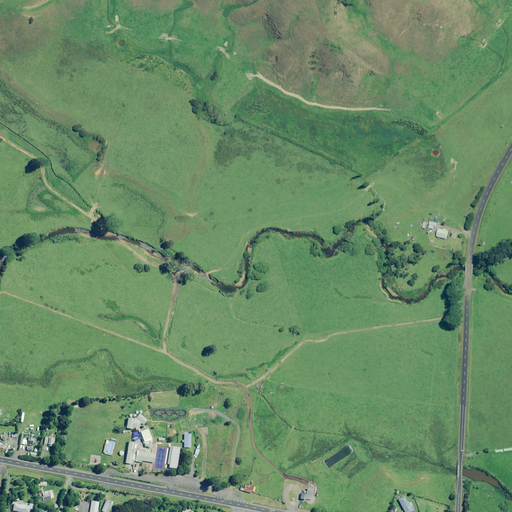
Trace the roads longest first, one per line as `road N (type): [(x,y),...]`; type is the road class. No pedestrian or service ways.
road 1 (tertiary): [(457,511),(472,236),(511,150)]
road 2 (primary): [(0,460),(274,511)]
